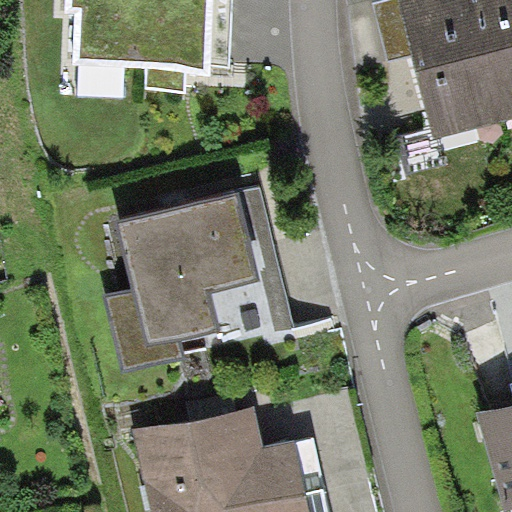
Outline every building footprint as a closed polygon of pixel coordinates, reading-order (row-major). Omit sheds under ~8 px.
[(72,67),(146,73),(167,75),(188,76),(209,78),(215,0),(65,0),(64,15),(76,16),(72,67)] [(471,0),(404,0),(400,1),(399,0),(394,0),(374,5),(389,64),(414,58),(435,142),(503,125),(471,0)] [(511,0),(471,0),(503,125),(511,122),(511,0)] [(186,95),(188,76),(167,75),(146,73),(144,91),(186,95)] [(241,169),(115,200),(133,273),(104,280),(123,359),(187,344),(180,317),(220,307),(211,271),(263,259),(241,169)] [(511,383),(475,394),(505,495),(511,493),(511,383)] [(254,388),(133,417),(155,511),(314,511),(293,420),(263,427),(254,388)]
